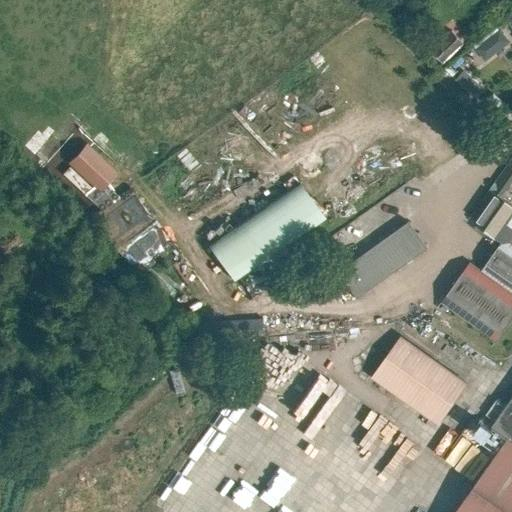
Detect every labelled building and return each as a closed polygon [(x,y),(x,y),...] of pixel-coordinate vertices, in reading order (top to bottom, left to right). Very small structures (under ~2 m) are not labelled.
[(500,26),(475,46),(487,60),(511,39),(500,26)] [(443,63),(464,43),(451,30),(430,50),(443,63)] [(88,141),(71,160),(101,187),(118,169),(88,141)] [(511,159),(469,218),(502,242),(481,271),(468,263),(440,302),(495,340),(511,315),(511,159)] [(212,244),(237,279),(328,215),(304,180),(212,244)] [(354,300),(426,249),(406,221),(333,271),(354,300)] [(173,301),(180,294),(146,261),(139,267),(173,301)] [(371,377),(438,424),(468,382),(401,335),(371,377)] [(511,511),(511,397),(506,405),(497,399),(488,412),(497,419),(492,425),(509,436),(454,511),(511,511)]
